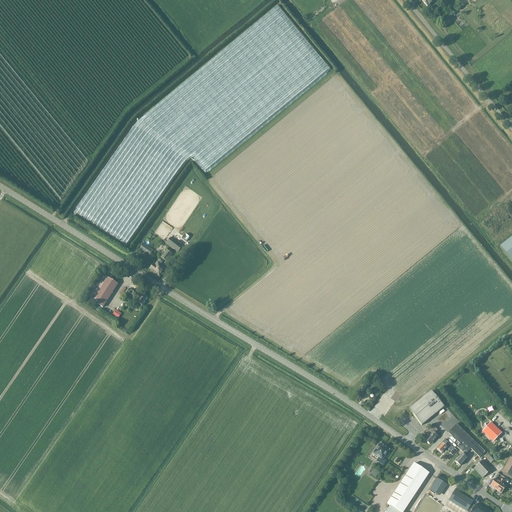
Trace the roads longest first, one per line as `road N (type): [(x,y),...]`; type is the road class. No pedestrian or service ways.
road 1 (tertiary): [(508,511),(0,185)]
road 2 (unclassified): [(511,127),(406,0)]
